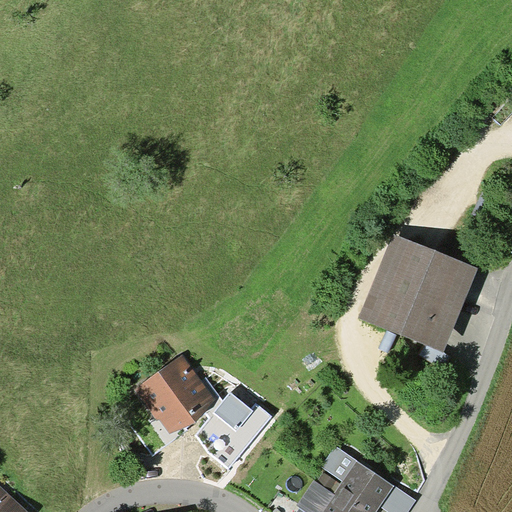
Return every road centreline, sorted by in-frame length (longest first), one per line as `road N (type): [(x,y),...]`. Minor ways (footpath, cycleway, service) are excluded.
road 1 (track): [(511,130),(386,239),(354,296),(348,327),(368,386),(449,460)]
road 2 (unclassified): [(449,460),(511,300)]
road 3 (residential): [(241,511),(203,494),(169,491),(122,497),(98,511)]
